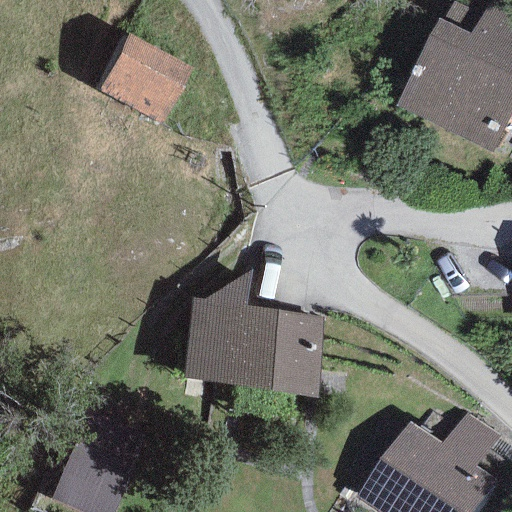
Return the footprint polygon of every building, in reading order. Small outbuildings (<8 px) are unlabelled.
[(437,20),(395,107),(491,153),(511,113),(511,21),(486,5),(482,14),(452,2),(441,22),(437,20)] [(128,36),(97,91),(159,124),(191,68),(128,36)] [(192,299),(184,379),(316,398),(324,318),(247,307),(250,270),(203,299),(192,299)] [(354,499),(372,511),(473,511),(508,468),(488,451),(499,437),(465,414),(442,444),(408,424),(354,499)] [(86,424),(50,495),(82,511),(112,511),(142,453),(86,424)]
